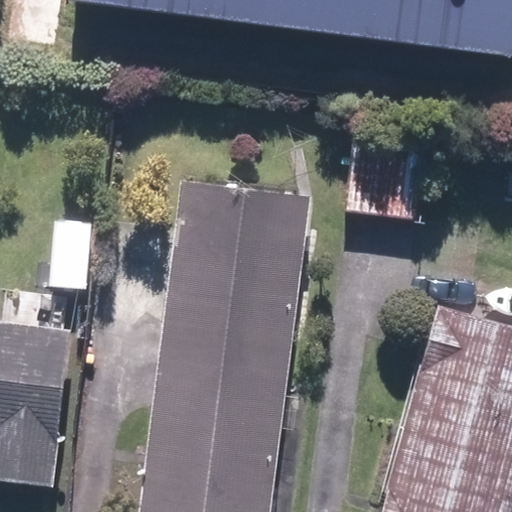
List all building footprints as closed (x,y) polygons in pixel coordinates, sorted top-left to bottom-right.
[(511,0),(76,0),(511,55),(511,0)] [(504,167),(351,142),(339,215),(492,240),(504,167)] [(264,511),(301,202),(167,186),(128,511),(264,511)] [(499,511),(511,465),(511,331),(430,309),(375,511),(499,511)] [(61,335),(0,328),(0,488),(43,493),(61,335)]
